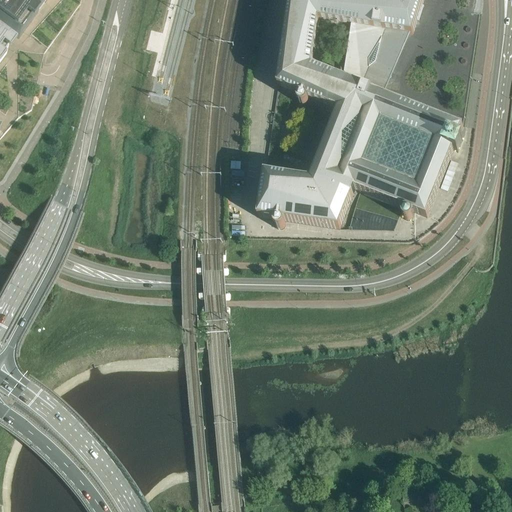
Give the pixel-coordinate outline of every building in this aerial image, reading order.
[(0,0),(0,25),(19,39),(28,26),(31,28),(38,19),(35,17),(38,13),(39,11),(42,14),(48,5),(45,3),(47,0),(0,0)] [(291,0),(282,62),(278,87),(339,111),(311,180),(265,173),(259,218),(277,221),(276,222),(276,223),(275,223),(275,224),(275,225),(275,226),(275,227),(276,228),(276,229),(277,229),(278,230),(279,230),(280,230),(281,230),(282,230),(283,230),(283,229),(284,229),(284,228),(285,228),(285,227),(285,226),(286,225),(285,224),(285,223),(285,222),(284,222),(340,230),(356,190),(403,209),(407,210),(407,211),(406,211),(405,211),(405,212),(404,212),(404,213),(403,213),(403,214),(403,215),(403,216),(403,217),(403,218),(404,219),(404,220),(405,220),(406,221),(407,221),(408,221),(409,221),(410,221),(411,221),(411,220),(412,220),(412,219),(413,219),(413,218),(413,217),(414,217),(414,216),(414,215),(413,214),(413,213),(427,218),(454,151),(458,153),(463,139),(459,137),(463,127),(448,121),(448,120),(431,113),(430,114),(429,114),(406,105),(383,95),(387,80),(388,80),(389,80),(390,80),(390,79),(391,79),(391,78),(391,77),(391,76),(391,75),(390,75),(390,74),(389,74),(389,73),(388,73),(389,72),(407,35),(413,36),(418,22),(419,22),(424,6),(423,6),(424,0),(291,0)] [(49,45),(67,25),(58,17),(40,37),(49,45)] [(0,70),(3,66),(1,64),(5,58),(8,60),(14,51),(4,44),(0,40),(0,70)] [(290,110),(276,146),(288,151),(302,115),(290,110)] [(63,287),(58,302),(67,306),(73,292),(63,287)]
